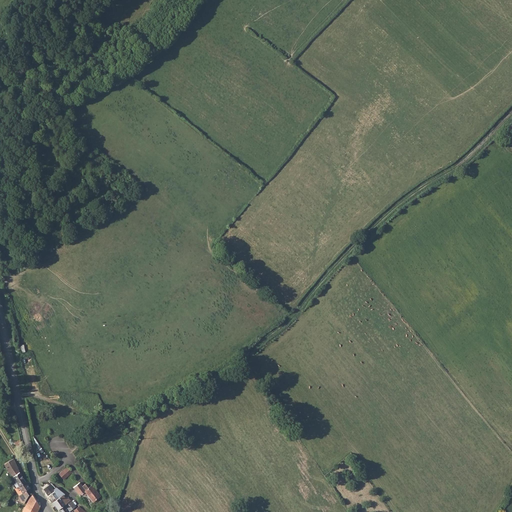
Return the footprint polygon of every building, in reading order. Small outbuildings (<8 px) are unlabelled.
[(33,357),(27,358),(29,376),(35,376),(33,357)] [(22,443),(16,445),(22,454),(24,453),(22,443)] [(13,459),(4,464),(16,482),(13,484),(16,489),(27,482),(20,471),(19,469),(13,459)] [(68,466),(60,472),(64,478),(72,472),(68,466)] [(29,486),(27,482),(16,489),(16,490),(20,496),(20,499),(23,503),(27,506),(32,498),(27,491),(31,489),(29,486)] [(49,483),(43,488),(53,502),(65,494),(65,493),(58,488),(54,489),(49,483)] [(80,483),(73,488),(79,495),(81,494),(83,496),(85,495),(91,503),(93,501),(83,486),(80,483)] [(85,485),(83,486),(93,501),(99,497),(91,486),(88,489),(85,485)] [(27,506),(26,507),(34,511),(37,511),(40,508),(34,494),(32,498),(27,506)] [(65,494),(53,502),(59,509),(71,501),(65,494)] [(71,501),(59,509),(60,511),(73,511),(74,511),(72,510),(77,507),(72,500),(71,501)]
